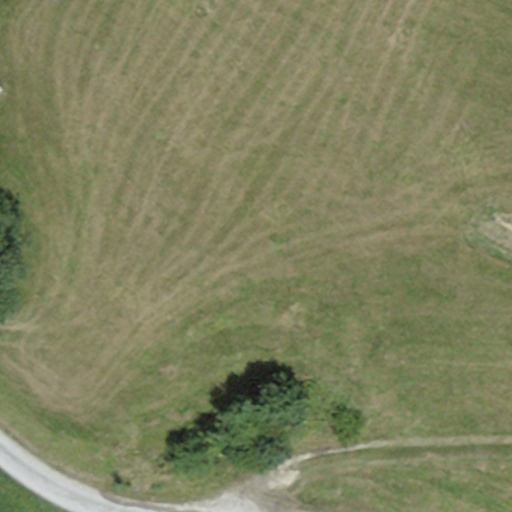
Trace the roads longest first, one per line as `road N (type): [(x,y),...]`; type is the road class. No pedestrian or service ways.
road 1 (track): [(245,511),(251,487),(267,474),(316,458),(511,450)]
road 2 (track): [(0,440),(43,478),(116,511)]
